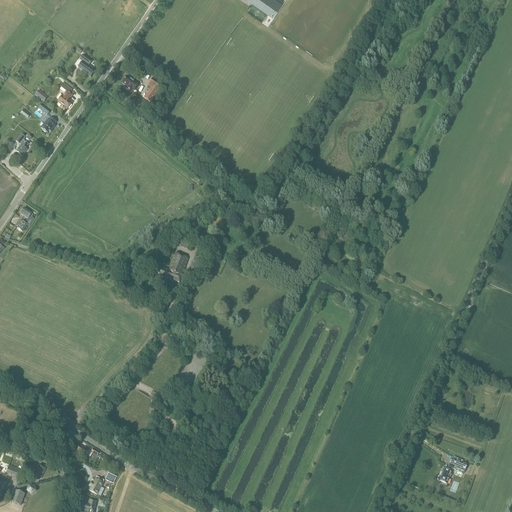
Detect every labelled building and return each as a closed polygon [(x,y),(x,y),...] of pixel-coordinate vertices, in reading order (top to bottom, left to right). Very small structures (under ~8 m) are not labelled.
[(247,0),(273,17),(282,4),(276,0),(247,0)] [(88,66),(92,61),(83,55),(80,60),(83,62),(79,68),(91,77),(95,71),(88,66)] [(134,91),(138,85),(127,77),(123,83),(128,86),(127,89),(131,92),(133,90),(134,91)] [(164,85),(154,78),(148,85),(152,88),(144,98),(151,103),(164,85)] [(69,100),(72,95),(70,93),(72,91),(63,83),(60,87),(66,92),(63,96),(58,102),(67,109),(72,103),(69,100)] [(47,97),(39,91),(35,96),(43,102),(47,97)] [(140,104),(146,109),(150,104),(143,100),(140,104)] [(43,112),(47,116),(51,111),(46,108),(43,112)] [(48,121),(47,120),(41,128),(43,130),(43,131),(46,133),(46,132),(49,134),(54,128),(53,127),(56,122),(51,118),(48,121)] [(25,138),(22,135),(16,142),(19,145),(20,144),(21,146),(16,152),(22,156),(27,150),(25,148),(29,145),(23,140),(25,138)] [(20,214),(27,219),(25,223),(21,221),(17,228),(22,232),(31,219),(31,218),(33,216),(31,214),(32,213),(24,208),(20,214)] [(182,233),(180,239),(180,238),(177,246),(188,251),(191,243),(193,238),(182,233)] [(154,275),(179,284),(188,259),(176,254),(170,269),(169,269),(168,271),(157,267),(154,275)] [(195,257),(194,260),(189,272),(197,276),(204,261),(195,257)] [(169,312),(172,313),(175,314),(182,299),(180,297),(178,296),(174,296),(167,310),(169,312)] [(91,452),(80,446),(77,451),(86,457),(87,456),(90,457),(92,454),(91,452)] [(101,457),(98,455),(99,453),(93,449),(91,452),(92,454),(97,456),(100,458),(101,457)] [(468,464),(452,458),(449,467),(448,467),(447,469),(443,468),(441,473),(440,476),(438,480),(446,483),(448,479),(449,479),(452,472),(452,471),(453,469),(464,473),(468,464)] [(9,465),(6,473),(7,473),(11,475),(11,474),(12,472),(17,474),(16,476),(15,477),(20,479),(24,470),(19,469),(10,465),(9,465)] [(45,469),(44,466),(41,465),(37,465),(33,474),(35,476),(38,478),(41,478),(45,469)] [(106,480),(114,484),(117,478),(109,474),(106,480)] [(91,482),(88,487),(92,488),(90,492),(98,495),(101,497),(104,489),(101,488),(103,483),(104,481),(97,478),(96,477),(95,479),(96,480),(94,483),(94,484),(91,482)] [(17,491),(12,503),(21,506),(25,494),(17,491)] [(82,511),(94,511),(96,506),(97,501),(90,499),(89,504),(82,502),(80,511),(82,511)]
